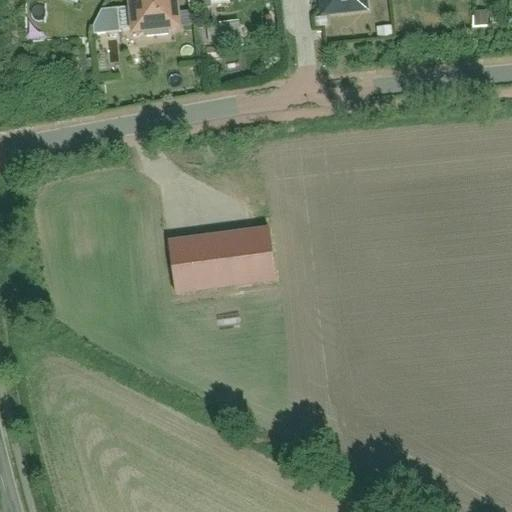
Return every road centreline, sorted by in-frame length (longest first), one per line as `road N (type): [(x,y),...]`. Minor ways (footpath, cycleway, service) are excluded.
road 1 (residential): [(0,150),(319,96)]
road 2 (residential): [(319,96),(511,74)]
